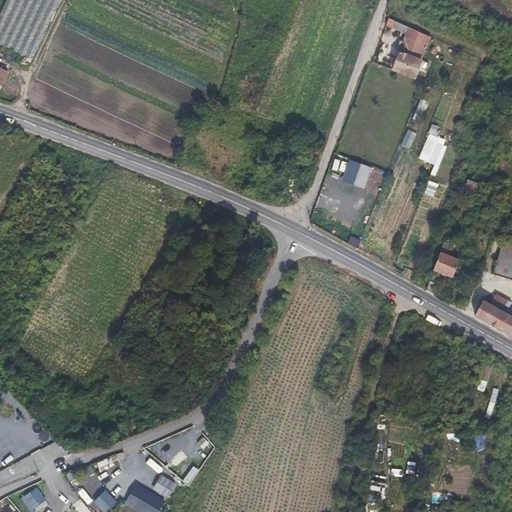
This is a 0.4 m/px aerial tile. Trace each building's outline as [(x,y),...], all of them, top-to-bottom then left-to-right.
[(395,22),(388,18),(386,25),(393,28),(395,22)] [(393,28),(406,34),(409,28),(395,22),(393,28)] [(399,41),(398,45),(396,48),(400,50),(392,70),(403,74),(410,56),(419,32),(409,28),(406,34),(403,42),(399,41)] [(410,56),(403,74),(414,79),(417,71),(421,61),(410,56)] [(428,63),(421,61),(417,71),(424,73),(428,63)] [(410,148),(416,133),(406,129),(400,144),(410,148)] [(430,156),(436,141),(427,137),(421,152),(430,156)] [(511,280),(511,245),(503,242),(493,274),(511,280)] [(449,256),(450,253),(451,251),(442,247),(433,269),(452,276),(459,260),(449,256)] [(509,298),(511,293),(499,287),(496,292),(509,298)] [(511,317),(505,313),(508,308),(510,304),(495,295),(489,304),(483,300),(474,315),(511,335),(511,317)] [(198,456),(204,448),(186,435),(180,444),(198,456)] [(202,437),(197,443),(204,448),(209,442),(202,437)] [(102,479),(115,472),(108,457),(94,463),(102,479)] [(145,462),(142,466),(155,476),(158,471),(145,462)] [(167,498),(175,482),(160,474),(151,490),(167,498)] [(369,480),(368,490),(384,492),(385,482),(369,480)] [(138,511),(157,511),(164,498),(133,484),(123,505),(138,511)] [(79,499),(71,506),(76,511),(102,511),(95,504),(89,509),(79,499)]
